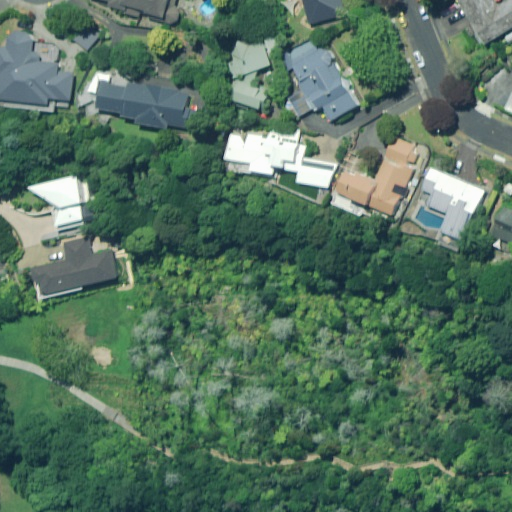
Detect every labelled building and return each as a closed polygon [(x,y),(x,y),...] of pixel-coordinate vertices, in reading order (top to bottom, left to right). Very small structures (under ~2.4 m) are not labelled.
[(99,0),(112,4),(111,8),(123,12),(125,5),(169,21),(176,0),(99,0)] [(302,0),(310,27),(349,17),(344,0),(302,0)] [(511,1),(500,8),(495,0),(460,0),(487,46),(511,31),(511,1)] [(102,38),(88,27),(77,41),(91,52),(102,38)] [(37,51),(39,42),(33,34),(27,33),(21,33),(13,38),(12,48),(2,47),(0,66),(0,75),(5,76),(2,100),(54,106),(55,99),(75,102),(78,74),(64,73),(65,64),(47,62),(48,53),(37,51)] [(258,85),(261,75),(255,73),(270,68),(260,37),(226,49),(237,80),(243,78),(238,92),(242,93),(238,102),(265,112),(268,102),(270,103),(275,91),(258,85)] [(347,83),(327,46),(292,64),(306,92),(290,100),(300,119),(326,106),(334,122),(363,107),(350,82),(347,83)] [(199,132),(202,112),(190,110),(193,93),(139,83),(138,90),(105,84),(101,111),(126,116),(126,118),(140,121),(139,125),(173,131),(173,127),(199,132)] [(511,88),(503,84),(493,106),(511,114),(511,88)] [(274,125),(271,139),(251,135),(234,132),(228,160),(255,165),(254,172),(276,176),(277,168),(304,173),(301,184),(334,190),(339,166),(308,160),(310,146),(302,145),(305,131),(274,125)] [(397,217),(424,146),(399,135),(393,149),(380,181),(362,174),(361,178),(349,173),(340,193),(397,217)] [(488,192),(434,170),(426,191),(437,196),(432,207),(453,215),(445,234),(467,243),(488,192)] [(82,204),(75,176),(39,186),(51,230),(82,221),(78,205),(82,204)] [(511,209),(507,207),(497,238),(511,242),(511,209)] [(86,242),(85,238),(38,252),(36,247),(13,253),(19,274),(32,271),(41,301),(116,279),(104,237),(86,242)]
